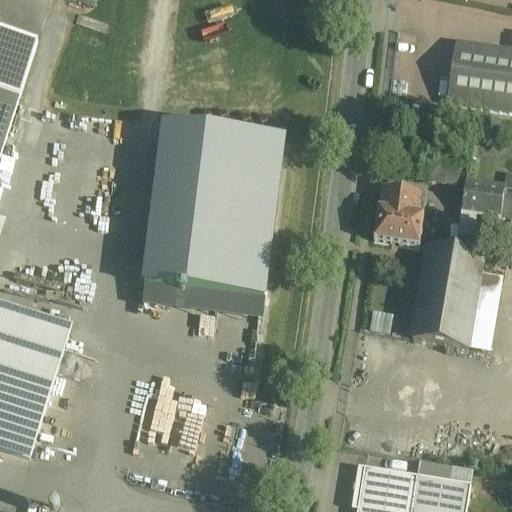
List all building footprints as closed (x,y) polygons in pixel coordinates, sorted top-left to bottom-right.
[(0,94),(19,101),(37,43),(0,30),(0,94)] [(511,53),(457,45),(448,108),(511,117),(511,53)] [(0,160),(19,101),(0,94),(0,160)] [(284,146),(165,131),(146,289),(264,304),(284,146)] [(457,151),(438,149),(436,162),(456,165),(457,151)] [(505,192),(465,187),(461,215),(501,221),(511,222),(511,194),(505,193),(505,192)] [(423,198),(382,192),(379,212),(419,218),(420,215),(425,215),(427,203),(422,202),(423,198)] [(379,212),(378,212),(374,244),(420,253),(420,250),(421,238),(422,238),(424,219),(419,218),(379,212)] [(501,221),(461,215),(458,239),(497,245),(501,221)] [(422,238),(421,238),(420,250),(426,251),(444,254),(445,241),(422,238)] [(444,254),(426,251),(410,342),(489,356),(502,283),(481,279),(484,261),(444,254)] [(70,332),(0,309),(0,451),(30,461),(70,332)] [(373,332),(388,335),(393,316),(377,313),(373,332)] [(134,430),(130,444),(141,447),(145,433),(134,430)] [(469,511),(474,486),(364,469),(357,511),(469,511)]
